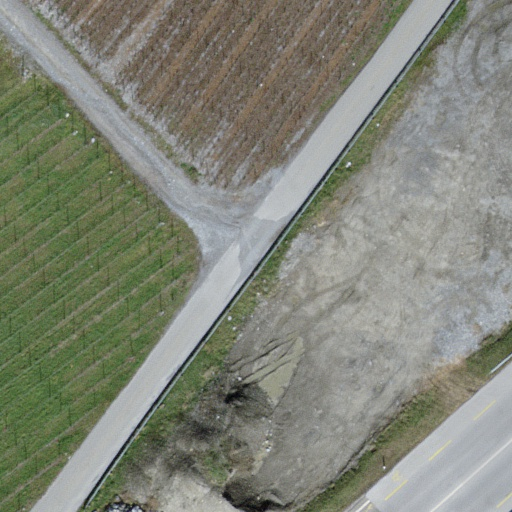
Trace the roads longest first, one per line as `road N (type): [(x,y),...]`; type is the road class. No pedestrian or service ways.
road 1 (unclassified): [(434,0),(52,511)]
road 2 (track): [(249,248),(128,138),(0,4)]
road 3 (primary): [(511,431),(423,511)]
